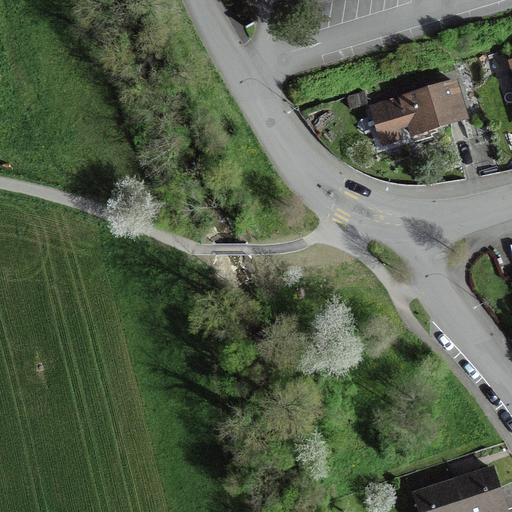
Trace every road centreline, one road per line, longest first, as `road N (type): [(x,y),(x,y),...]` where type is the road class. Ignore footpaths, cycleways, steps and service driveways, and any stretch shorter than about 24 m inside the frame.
road 1 (residential): [(406,227),(341,209),(300,166),(204,0)]
road 2 (residential): [(511,395),(406,227)]
